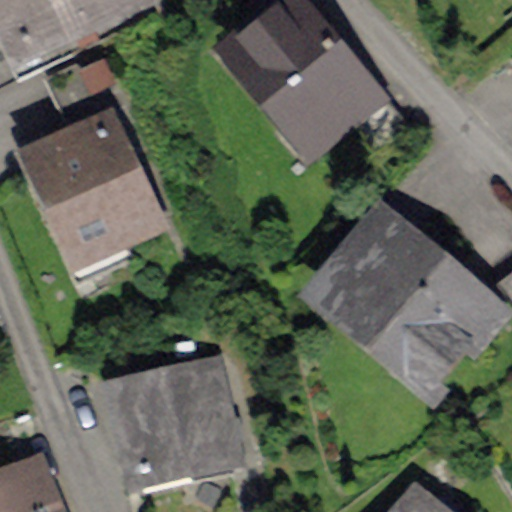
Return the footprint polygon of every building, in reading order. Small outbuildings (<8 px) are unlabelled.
[(6,0),(28,45),(123,0),(6,0)] [(304,0),(299,0),(240,50),(321,147),(384,95),(304,0)] [(111,51),(55,77),(79,128),(135,102),(111,51)] [(112,128),(44,160),(89,255),(92,254),(102,276),(148,254),(138,232),(157,223),(112,128)] [(394,228),(338,295),(439,378),(494,311),(394,228)] [(215,367),(115,390),(124,428),(133,426),(145,474),(236,453),(215,367)] [(53,511),(38,474),(0,489),(0,511),(53,511)] [(439,511),(424,499),(413,511),(439,511)]
